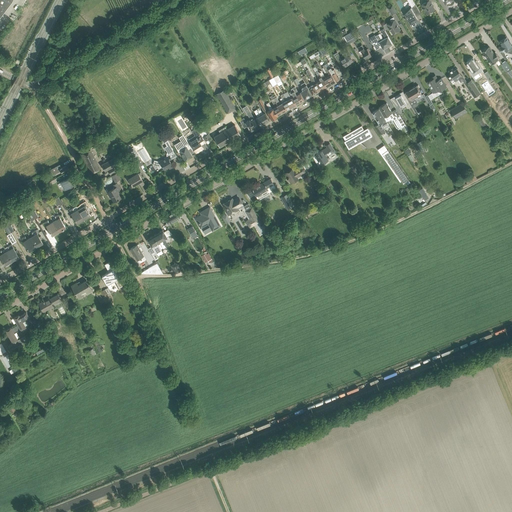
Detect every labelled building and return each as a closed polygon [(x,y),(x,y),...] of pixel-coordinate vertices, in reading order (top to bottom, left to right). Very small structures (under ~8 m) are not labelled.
[(0,0),(0,16),(12,0),(0,0)] [(429,0),(425,0),(425,1),(426,2),(422,4),(427,14),(429,13),(431,13),(433,12),(433,11),(433,10),(435,9),(433,6),(431,3),(429,0)] [(420,13),(415,3),(404,14),(410,24),(418,19),(416,15),(420,13)] [(388,8),(392,15),(397,12),(393,5),(388,8)] [(395,20),(393,17),(391,19),(390,20),(391,22),(387,24),(387,23),(383,25),(386,29),(389,27),(391,30),(393,34),(400,30),(397,24),(395,20)] [(383,39),(387,46),(392,43),(384,28),(381,30),(386,38),(383,39)] [(356,37),(352,31),(344,36),(347,42),(356,37)] [(383,49),(387,46),(383,39),(382,40),(378,34),(376,36),(377,38),(372,41),(371,39),(370,39),(372,42),(373,44),(376,49),(382,46),(383,49)] [(343,37),(339,39),(345,48),(348,46),(343,37)] [(511,46),(506,37),(500,41),(502,46),(500,47),(500,48),(504,53),(506,52),(511,53),(511,52),(511,46)] [(359,46),(366,58),(372,55),(368,48),(365,50),(362,44),(361,45),(359,46)] [(304,47),(298,51),(300,55),(307,51),(304,47)] [(318,51),(319,54),(320,56),(328,51),(325,47),(318,51)] [(494,53),(490,47),(488,49),(487,47),(482,51),(485,55),(484,55),(484,56),(484,57),(485,57),(485,58),(486,58),(487,57),(491,64),(499,58),(499,57),(495,51),(494,53)] [(344,63),(345,65),(351,62),(351,61),(353,60),(350,55),(348,56),(345,52),(342,54),(343,54),(339,56),(338,55),(335,57),(338,61),(337,61),(340,65),(344,63)] [(483,70),(476,60),(475,61),(473,57),(466,62),(475,75),(483,70)] [(511,69),(506,60),(501,64),(507,72),(508,71),(511,76),(511,69)] [(325,64),(323,65),(329,76),(327,77),(331,83),(332,83),(333,83),(333,82),(335,81),(331,74),(328,68),(325,64)] [(315,66),(313,68),(318,75),(321,80),(318,81),(322,88),(323,88),(324,88),(325,88),(325,87),(327,86),(320,74),(318,71),(315,66)] [(333,66),(328,68),(331,74),(335,81),(340,78),(333,66)] [(463,76),(457,68),(454,70),(453,69),(449,71),(451,74),(448,76),(452,82),(458,78),(458,79),(458,81),(460,84),(462,82),(474,99),(481,94),(472,79),(467,83),(465,79),(463,76)] [(320,70),(318,71),(320,74),(327,86),(328,85),(329,85),(330,85),(330,84),(331,83),(327,77),(326,77),(322,70),(320,70)] [(309,71),(307,72),(309,75),(311,79),(314,83),(318,91),(319,90),(320,91),(321,90),(321,89),(322,88),(318,81),(316,83),(311,74),(309,71)] [(489,71),(484,74),(489,82),(494,79),(489,71)] [(312,94),(318,91),(314,83),(311,85),(305,75),(302,76),(312,94)] [(301,91),(301,92),(305,99),(312,94),(302,76),(301,76),(299,78),(305,89),(301,91)] [(442,93),(440,90),(446,87),(441,78),(438,80),(436,77),(429,81),(429,82),(427,83),(428,85),(431,88),(436,96),(442,93)] [(410,90),(404,93),(412,106),(418,102),(416,99),(417,98),(418,99),(419,99),(421,98),(421,97),(420,96),(422,95),(419,90),(419,89),(418,89),(418,88),(419,87),(418,85),(410,89),(410,90)] [(295,86),(292,88),(300,101),(302,100),(303,101),(304,100),(304,99),(305,99),(301,92),(299,93),(296,88),(295,86)] [(299,102),(300,101),(292,88),(291,88),(291,89),(289,92),(292,97),(292,98),(295,104),(297,103),(297,104),(299,103),(299,102)] [(217,94),(225,109),(233,104),(225,89),(217,94)] [(287,91),(283,93),(289,103),(291,107),(295,104),(292,98),(291,97),(287,91)] [(401,95),(396,97),(399,102),(400,104),(404,102),(405,104),(408,108),(412,106),(404,93),(403,91),(399,93),(399,94),(400,93),(401,95)] [(286,109),(291,107),(289,103),(283,93),(281,95),(282,97),(280,98),(282,102),(286,109)] [(276,96),(274,98),(280,109),(282,112),(283,111),(284,112),(285,111),(285,110),(286,109),(282,102),(280,103),(276,96)] [(258,100),(260,104),(263,110),(266,108),(260,98),(258,100)] [(274,98),(271,99),(275,107),(273,108),(277,115),(278,115),(280,114),(280,113),(282,112),(280,109),(274,98)] [(269,102),(266,104),(270,110),(267,112),(271,118),(272,118),(274,117),(277,115),(273,108),(272,108),(269,102)] [(392,112),(387,103),(379,107),(379,108),(386,120),(390,118),(392,118),(398,129),(400,128),(402,129),(402,127),(403,126),(400,121),(403,120),(396,109),(392,112)] [(464,103),(451,110),(456,118),(469,111),(464,103)] [(244,117),(239,120),(241,123),(244,128),(248,126),(250,130),(251,130),(252,131),(254,130),(254,128),(256,127),(255,127),(258,125),(249,111),(246,105),(242,108),(246,115),(248,114),(251,119),(246,122),(244,117)] [(259,108),(256,109),(264,122),(266,121),(267,122),(269,120),(265,112),(263,114),(259,108)] [(375,126),(381,134),(386,131),(384,128),(389,126),(387,123),(388,123),(386,120),(379,108),(373,112),(380,123),(375,126)] [(262,123),(264,122),(256,109),(254,110),(257,116),(256,118),(260,125),(262,124),(262,123)] [(481,117),(476,120),(483,129),(487,126),(481,117)] [(214,136),(220,146),(240,134),(235,124),(214,136)] [(72,125),(66,128),(67,129),(66,130),(68,133),(74,130),(72,125)] [(369,137),(368,137),(372,135),(368,127),(367,128),(364,130),(362,125),(343,136),(346,140),(345,141),(349,148),(369,137)] [(196,152),(203,147),(202,146),(206,144),(201,135),(198,131),(196,128),(192,131),(195,135),(188,139),(196,152)] [(178,148),(180,151),(185,159),(191,156),(191,154),(188,149),(191,148),(183,134),(179,137),(182,142),(183,145),(178,148)] [(168,153),(173,150),(167,139),(164,141),(166,145),(164,146),(168,153)] [(334,151),(329,144),(326,145),(328,148),(322,152),(321,151),(315,154),(316,155),(313,157),(318,165),(321,163),(327,159),(330,157),(329,154),(334,151)] [(90,149),(81,154),(88,167),(89,169),(91,174),(100,168),(90,149)] [(388,149),(382,153),(402,182),(404,185),(407,183),(408,185),(411,183),(410,181),(388,149)] [(155,160),(153,165),(157,166),(159,169),(163,166),(164,169),(169,167),(169,168),(173,166),(169,160),(172,159),(169,156),(160,161),(155,160)] [(105,171),(107,169),(110,175),(117,171),(114,166),(117,164),(113,158),(102,164),(105,171)] [(144,163),(141,158),(132,163),(134,167),(137,166),(138,167),(144,163)] [(62,173),(69,169),(67,164),(61,167),(60,164),(48,170),(50,173),(51,175),(54,173),(54,174),(61,171),(62,173)] [(306,171),(302,164),(297,167),(297,169),(294,171),(292,169),(284,173),(284,174),(285,173),(287,177),(287,178),(290,182),(298,178),(297,177),(306,171)] [(121,178),(117,172),(112,175),(116,181),(121,178)] [(138,173),(128,179),(131,184),(132,186),(133,185),(139,182),(141,185),(144,183),(138,173)] [(65,189),(75,184),(71,177),(58,184),(59,186),(59,187),(60,187),(63,185),(65,189)] [(274,184),(270,179),(258,186),(258,185),(252,188),(253,189),(252,189),(253,190),(259,199),(263,197),(261,193),(268,189),(267,188),(274,184)] [(114,201),(118,199),(119,198),(121,197),(120,197),(117,191),(120,188),(117,183),(114,185),(115,186),(113,187),(114,188),(108,191),(108,192),(109,192),(114,201)] [(281,196),(287,209),(294,206),(288,193),(281,196)] [(230,200),(223,204),(228,214),(238,208),(237,207),(240,205),(249,219),(246,221),(249,227),(253,224),(259,221),(251,208),(246,211),(243,206),(238,197),(233,200),(231,202),(230,200)] [(76,206),(78,209),(84,219),(90,215),(91,215),(89,212),(87,209),(85,206),(87,204),(85,201),(79,204),(76,206)] [(72,209),(70,210),(77,223),(84,219),(78,209),(76,206),(72,208),(72,209)] [(203,214),(196,218),(201,227),(209,223),(212,230),(220,226),(210,207),(204,210),(205,214),(204,215),(203,214)] [(35,218),(32,212),(29,209),(27,210),(33,220),(35,218)] [(181,216),(176,210),(164,217),(168,224),(181,216)] [(57,220),(53,222),(59,231),(62,229),(63,229),(64,229),(63,228),(65,227),(66,227),(58,214),(55,216),(54,216),(56,218),(57,220)] [(5,221),(7,224),(11,232),(14,231),(11,224),(12,224),(9,219),(5,221)] [(52,235),(59,231),(53,222),(50,224),(49,222),(48,220),(47,220),(47,221),(45,222),(52,235)] [(192,225),(187,228),(193,237),(198,234),(192,225)] [(34,235),(30,237),(36,247),(42,243),(43,243),(41,239),(39,236),(37,233),(39,232),(38,231),(39,230),(38,229),(32,232),(33,234),(34,235)] [(163,230),(158,232),(166,246),(169,244),(167,241),(169,240),(170,238),(168,235),(172,233),(168,229),(164,232),(163,230)] [(161,249),(166,246),(158,232),(154,235),(158,242),(161,249)] [(154,235),(147,239),(152,246),(148,248),(152,255),(162,250),(161,249),(158,242),(154,235)] [(29,251),(36,247),(30,237),(27,239),(26,238),(25,236),(24,236),(25,237),(22,238),(29,251)] [(10,249),(6,251),(12,261),(18,257),(19,257),(12,244),(9,246),(8,246),(9,248),(10,249)] [(146,259),(139,248),(137,245),(137,244),(130,248),(131,249),(131,248),(139,263),(146,259)] [(6,264),(12,261),(6,251),(3,254),(2,252),(1,250),(0,250),(1,251),(0,251),(0,255),(5,265),(6,265),(6,264)] [(209,254),(203,258),(206,262),(208,261),(210,263),(213,262),(209,254)] [(107,284),(115,280),(116,282),(119,287),(126,283),(127,285),(121,275),(122,274),(118,276),(116,273),(117,272),(110,261),(105,264),(109,272),(102,276),(107,284)] [(163,273),(157,263),(147,268),(150,273),(163,273)] [(172,268),(175,273),(181,271),(177,265),(172,268)] [(77,282),(71,285),(76,294),(75,294),(76,295),(77,295),(81,293),(85,290),(87,294),(92,290),(91,288),(86,280),(81,283),(78,285),(77,283),(77,282)] [(105,289),(100,292),(104,298),(109,295),(105,289)] [(45,299),(38,303),(47,319),(56,313),(54,310),(56,309),(61,317),(68,313),(66,310),(75,305),(72,299),(64,304),(58,292),(56,293),(45,299)] [(100,292),(96,294),(101,303),(105,301),(103,298),(104,298),(100,292)] [(17,316),(14,317),(18,324),(21,329),(21,330),(24,328),(27,326),(24,322),(23,323),(22,321),(29,317),(28,315),(26,312),(19,316),(19,315),(19,314),(18,315),(17,316)] [(11,327),(10,327),(6,330),(13,343),(8,346),(11,350),(27,341),(25,336),(18,340),(18,339),(14,333),(21,329),(18,324),(11,328),(11,327)] [(93,348),(87,351),(90,357),(96,354),(93,348)]
